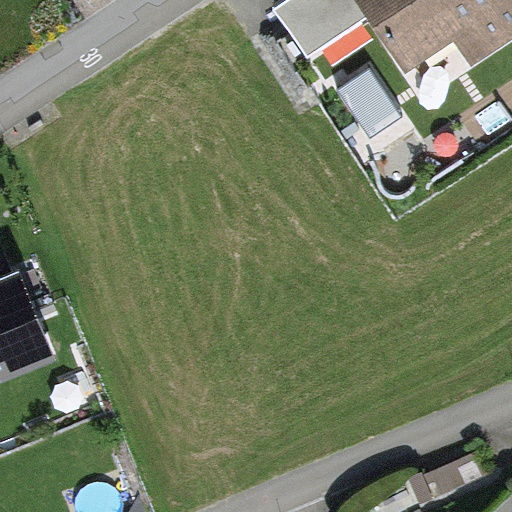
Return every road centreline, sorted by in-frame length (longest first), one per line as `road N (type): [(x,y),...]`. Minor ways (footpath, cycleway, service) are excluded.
road 1 (residential): [(511,399),(246,511)]
road 2 (residential): [(166,0),(0,109)]
